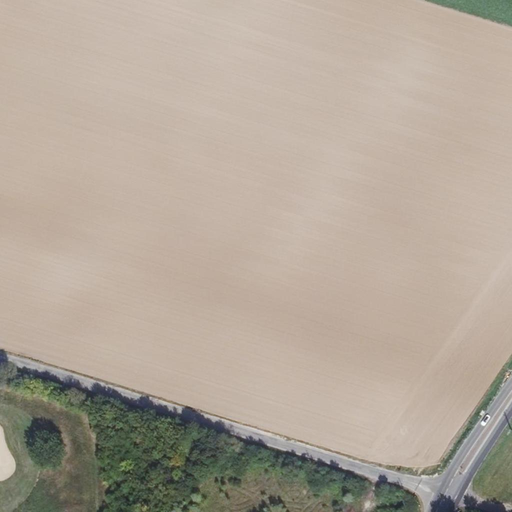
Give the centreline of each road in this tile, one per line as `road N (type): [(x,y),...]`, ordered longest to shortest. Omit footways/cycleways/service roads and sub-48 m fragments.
road 1 (unclassified): [(0,357),(443,494)]
road 2 (secondary): [(511,389),(443,494)]
